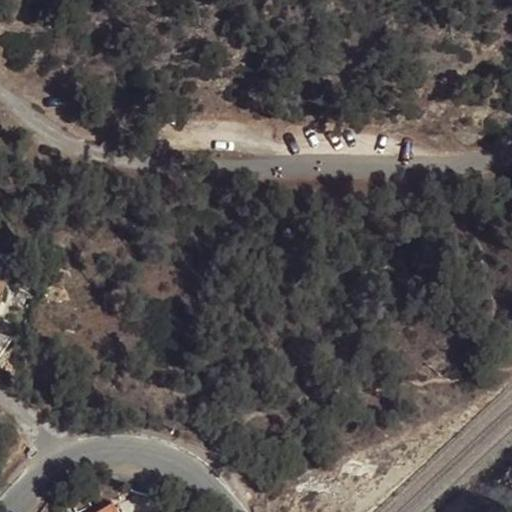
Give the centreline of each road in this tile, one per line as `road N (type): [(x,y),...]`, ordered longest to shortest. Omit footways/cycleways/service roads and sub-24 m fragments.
road 1 (unclassified): [(511,153),(490,164),(177,170),(72,147),(0,95)]
road 2 (tertiary): [(234,511),(218,491),(152,454),(57,458)]
